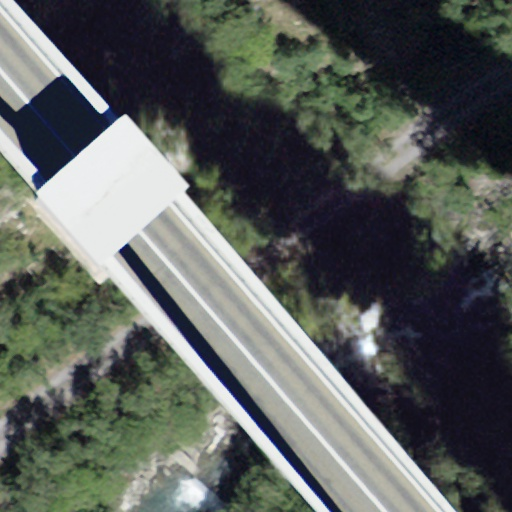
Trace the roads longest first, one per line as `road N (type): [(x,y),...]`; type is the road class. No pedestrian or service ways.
road 1 (unclassified): [(0,456),(349,197),(511,91)]
road 2 (primary): [(0,71),(386,511)]
